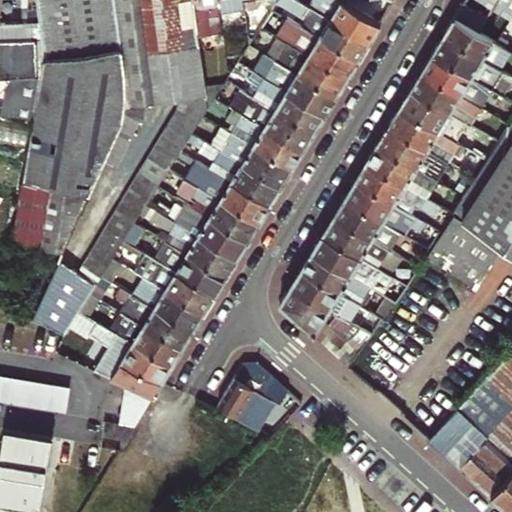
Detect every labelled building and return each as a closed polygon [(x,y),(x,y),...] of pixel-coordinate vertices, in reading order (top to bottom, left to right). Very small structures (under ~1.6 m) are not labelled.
[(0,0),(0,29),(12,31),(14,0),(0,0)] [(113,0),(35,0),(40,36),(43,60),(39,82),(32,123),(10,243),(59,256),(76,220),(91,186),(109,148),(115,133),(120,122),(122,115),(123,106),(124,97),(124,88),(124,79),(123,69),(119,37),(113,0)] [(109,148),(91,186),(105,193),(138,122),(143,121),(140,103),(180,96),(181,109),(132,187),(78,271),(58,259),(32,316),(63,333),(78,308),(90,291),(101,273),(112,256),(123,238),(135,220),(140,212),(146,203),(157,184),(169,166),(180,149),(188,137),(192,131),(203,114),(207,107),(204,84),(197,34),(192,0),(113,0),(119,37),(123,69),(124,79),(124,88),(124,97),(123,106),(122,115),(120,122),(115,133),(109,148)] [(220,10),(218,0),(192,0),(197,34),(223,31),(220,10)] [(218,0),(220,10),(243,7),(252,6),(250,0),(218,0)] [(368,40),(317,9),(302,0),(280,0),(307,17),(323,26),(318,34),(358,58),(368,40)] [(342,0),(322,0),(317,9),(368,40),(379,22),(370,16),(346,2),(342,0)] [(379,22),(392,0),(379,0),(370,16),(379,22)] [(511,15),(511,0),(494,0),(491,7),(490,9),(505,17),(508,13),(511,15)] [(454,18),(478,32),(485,19),(485,18),(462,4),(454,18)] [(358,58),(318,34),(302,24),(272,5),(264,18),(278,26),(311,45),(306,52),(346,77),(358,58)] [(323,26),(307,17),(302,24),(318,34),(323,26)] [(454,18),(442,36),(484,62),(488,56),(505,66),(511,53),(511,52),(498,44),(478,32),(454,18)] [(478,32),(498,44),(505,32),(485,19),(478,32)] [(311,45),(278,26),(274,33),(276,34),(306,52),(311,45)] [(336,95),(346,77),(306,52),(276,34),(270,44),(279,49),(278,51),(284,54),(280,61),(336,95)] [(432,54),(490,89),(495,82),(501,72),(484,62),(442,36),(432,54)] [(36,44),(0,38),(0,75),(7,77),(1,118),(32,123),(39,82),(30,80),(36,44)] [(503,97),(490,89),(432,54),(421,72),(459,95),(480,107),(494,116),(505,98),(503,97)] [(488,56),(484,62),(501,72),(505,66),(488,56)] [(336,95),(280,61),(274,57),(268,67),(273,70),(268,78),(325,112),(336,95)] [(314,130),(325,112),(268,78),(263,75),(251,67),(246,76),(252,79),(250,83),(256,86),(252,93),(314,130)] [(273,70),(268,67),(263,75),(268,78),(273,70)] [(410,90),(463,122),(467,115),(488,127),(494,116),(480,107),(459,95),(421,72),(410,90)] [(511,78),(501,72),(495,82),(511,92),(511,78)] [(214,96),(223,81),(204,84),(207,107),(214,96)] [(234,97),(246,104),(252,93),(240,86),(234,97)] [(445,128),(465,140),(472,128),(463,122),(410,90),(399,108),(441,134),(445,128)] [(314,130),(252,93),(246,104),(267,117),(262,125),(303,149),(314,130)] [(267,117),(246,104),(241,112),(262,125),(267,117)] [(292,167),(303,149),(262,125),(241,112),(231,106),(225,117),(234,123),(256,136),(252,143),(292,167)] [(441,134),(399,108),(388,126),(448,163),(454,154),(467,161),(472,153),(461,147),(441,134)] [(511,120),(509,125),(498,143),(486,162),(481,170),(475,179),(464,197),(452,215),(440,233),(434,242),(429,250),(425,255),(477,288),(503,247),(511,252),(511,120)] [(256,136),(234,123),(230,130),(233,132),(252,143),(256,136)] [(442,173),(448,163),(388,126),(377,144),(415,167),(419,160),(442,173)] [(461,147),(472,153),(486,162),(498,143),(472,128),(465,140),(461,147)] [(270,203),(281,184),(222,149),(192,131),(188,137),(203,146),(200,151),(213,158),(235,171),(230,179),(270,203)] [(222,149),(281,184),(292,167),(252,143),(233,132),(222,149)] [(438,181),(415,167),(377,144),(366,162),(420,195),(424,188),(431,192),(438,181)] [(486,162),(472,153),(467,161),(481,170),(486,162)] [(190,168),(204,176),(210,180),(216,171),(208,166),(196,158),(190,168)] [(235,171),(213,158),(208,166),(216,171),(230,179),(235,171)] [(440,208),(420,195),(366,162),(355,181),(393,204),(397,198),(419,211),(420,209),(434,218),(440,208)] [(196,198),(191,205),(248,239),(259,221),(219,197),(199,184),(176,171),(169,182),(196,198)] [(219,197),(259,221),(270,203),(230,179),(216,171),(210,180),(225,189),(219,197)] [(199,184),(219,197),(225,189),(210,180),(204,176),(199,184)] [(415,217),(393,204),(355,181),(344,198),(404,235),(409,228),(434,242),(440,233),(415,217)] [(415,242),(404,235),(344,198),(333,216),(389,250),(394,253),(398,246),(409,252),(415,242)] [(415,217),(419,211),(397,198),(393,204),(415,217)] [(248,239),(191,205),(187,202),(176,221),(237,257),(248,239)] [(226,276),(237,257),(176,221),(146,203),(140,212),(160,225),(170,231),(165,239),(226,276)] [(389,250),(333,216),(322,235),(377,267),(389,250)] [(133,244),(144,226),(135,220),(123,238),(133,244)] [(170,231),(160,225),(155,232),(165,239),(170,231)] [(389,274),(377,267),(322,235),(311,252),(372,289),(377,281),(399,295),(406,284),(389,274)] [(226,276),(165,239),(154,257),(215,293),(226,276)] [(394,253),(389,250),(377,267),(389,274),(400,257),(394,253)] [(372,289),(311,252),(300,270),(361,307),(372,289)] [(121,261),(112,256),(101,273),(111,279),(121,261)] [(154,257),(143,275),(204,311),(215,293),(154,257)] [(350,324),(361,307),(300,270),(290,287),(329,310),(350,324)] [(111,279),(101,273),(90,291),(101,297),(111,279)] [(204,311),(143,275),(132,292),(193,329),(204,311)] [(182,347),(193,329),(132,292),(120,285),(114,295),(126,303),(122,310),(182,347)] [(280,303),(350,367),(371,336),(361,330),(349,345),(323,322),(329,310),(290,287),(280,303)] [(101,297),(90,291),(78,308),(91,316),(101,297)] [(393,302),(386,297),(374,315),(382,320),(393,302)] [(182,347),(122,310),(111,328),(172,365),(182,347)] [(162,381),(172,365),(111,328),(91,316),(83,329),(108,344),(103,354),(162,381)] [(511,472),(511,346),(504,355),(456,408),(430,438),(492,494),(511,472)] [(262,395),(272,375),(258,362),(243,363),(219,406),(258,427),(272,400),(262,395)] [(0,394),(70,403),(73,379),(0,370),(0,394)] [(38,511),(44,479),(51,437),(3,428),(0,446),(0,511),(38,511)] [(511,472),(492,494),(510,510),(511,507),(511,472)]
